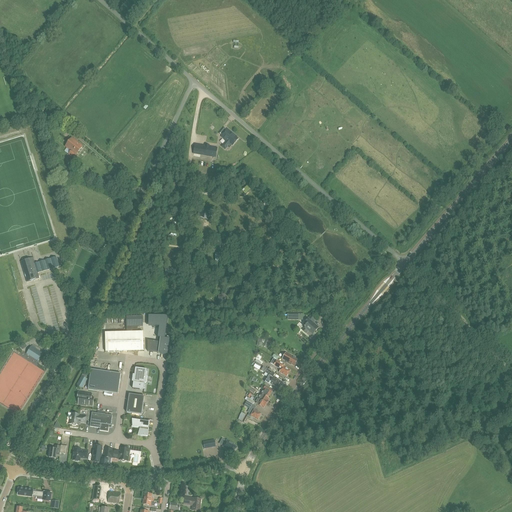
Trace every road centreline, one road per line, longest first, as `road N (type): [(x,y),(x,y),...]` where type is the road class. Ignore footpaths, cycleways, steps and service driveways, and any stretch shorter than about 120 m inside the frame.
road 1 (unclassified): [(406,262),(193,80)]
road 2 (unclassified): [(91,303),(193,80)]
road 3 (residential): [(17,469),(76,357),(91,303)]
road 4 (secondary): [(406,262),(511,136)]
road 5 (unclassified): [(511,370),(406,262)]
road 6 (residential): [(268,432),(261,426),(317,350),(336,328),(347,331)]
road 7 (secondary): [(268,432),(347,331)]
road 8 (unclassified): [(193,80),(100,0)]
